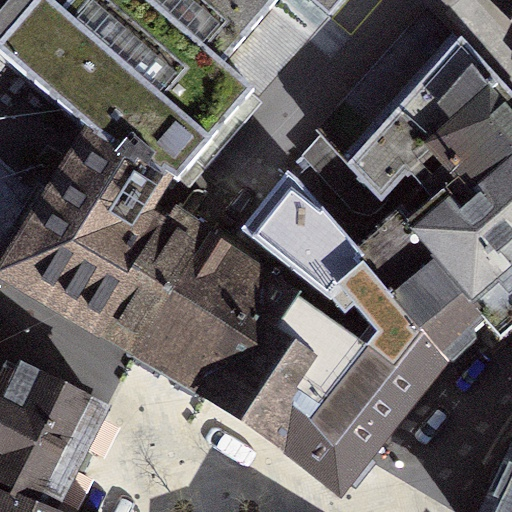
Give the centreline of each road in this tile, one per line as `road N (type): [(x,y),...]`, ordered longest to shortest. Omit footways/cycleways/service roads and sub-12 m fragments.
road 1 (residential): [(410,0),(249,183)]
road 2 (residential): [(511,381),(467,420),(404,511)]
